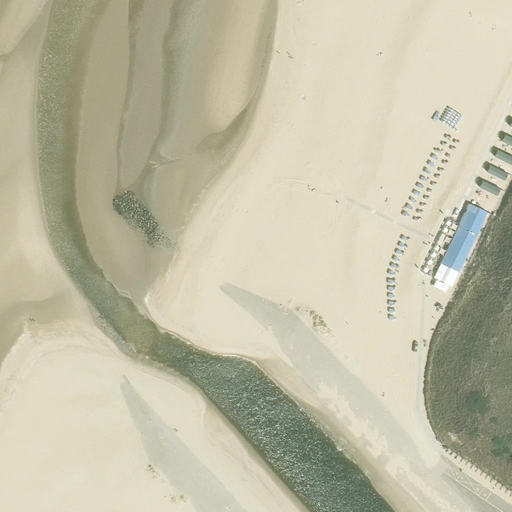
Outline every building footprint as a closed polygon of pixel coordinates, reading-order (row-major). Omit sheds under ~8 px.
[(511,136),(504,132),(501,139),(511,145),(511,136)] [(511,160),(511,155),(497,148),(494,155),(511,163),(511,160)] [(506,172),(489,163),(486,170),(503,179),(506,172)] [(499,187),(482,179),(478,186),(495,194),(499,187)] [(486,212),(467,203),(446,247),(432,276),(450,285),(486,212)]
